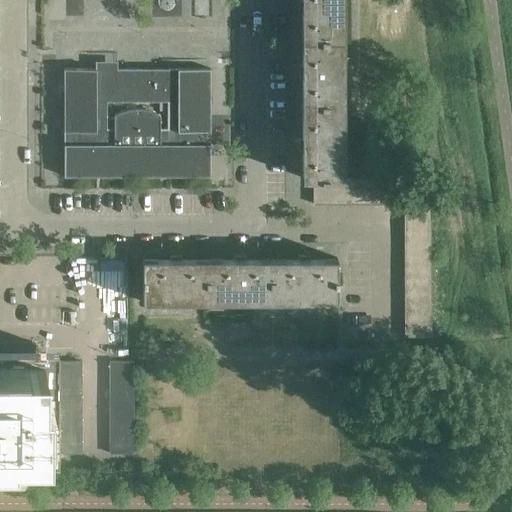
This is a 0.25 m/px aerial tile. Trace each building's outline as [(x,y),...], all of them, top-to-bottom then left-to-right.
[(298,0),(298,10),(302,10),(302,37),(343,37),(343,0),(298,0)] [(302,75),(302,106),(343,106),(343,55),(343,37),(302,37),(302,64),(298,64),(298,75),(302,75)] [(95,67),(64,68),(64,143),(63,143),(64,175),(65,175),(210,175),(211,143),(210,143),(210,130),(210,67),(115,68),(115,71),(95,72),(96,67),(95,67)] [(343,106),(302,106),(302,137),(298,137),(298,149),(302,149),(302,176),(300,175),(300,177),(313,177),(326,177),(339,177),(344,177),(344,176),(343,175),(343,115),(343,106)] [(326,177),(313,177),(313,203),(326,203),(326,177)] [(326,177),(326,203),(339,203),(339,177),(326,177)] [(339,177),(339,203),(350,203),(350,177),(344,177),(339,177)] [(350,177),(350,203),(362,203),(362,177),(350,177)] [(362,177),(362,203),(374,203),(374,178),(362,177)] [(431,177),(398,178),(398,203),(404,203),(430,203),(431,177)] [(374,178),(374,203),(386,203),(386,178),(374,178)] [(386,178),(386,203),(398,203),(398,178),(386,178)] [(430,203),(404,203),(404,215),(430,214),(430,203)] [(430,214),(404,215),(404,226),(430,226),(430,214)] [(430,226),(404,226),(404,238),(430,238),(430,226)] [(430,238),(404,238),(405,250),(430,250),(430,238)] [(430,250),(405,250),(405,262),(430,262),(430,250)] [(142,301),(143,301),(143,300),(207,300),(207,258),(181,258),(181,255),(170,255),(170,258),(144,258),(143,257),(142,257),(142,301)] [(207,258),(207,300),(271,300),(271,258),(245,258),(245,255),(233,255),(234,258),(207,258)] [(271,258),(271,300),(336,300),(336,301),(337,301),(337,256),(336,256),(336,258),(309,258),(309,255),(298,255),(298,258),(271,258)] [(430,262),(405,262),(405,274),(430,274),(430,262)] [(430,274),(405,274),(405,286),(430,286),(430,274)] [(430,286),(405,286),(405,298),(430,298),(430,286)] [(430,298),(405,298),(405,310),(430,309),(430,298)] [(430,309),(405,310),(405,322),(430,322),(430,309)] [(430,322),(405,322),(405,335),(430,335),(430,322)] [(0,452),(13,453),(13,449),(47,449),(47,429),(40,428),(40,411),(47,411),(47,396),(43,396),(42,360),(27,360),(27,357),(20,353),(11,351),(3,353),(0,354),(0,452)] [(109,360),(109,372),(132,372),(132,361),(109,360)] [(57,361),(57,372),(81,373),(81,361),(57,361)] [(57,372),(57,384),(81,384),(81,373),(57,372)] [(132,372),(109,372),(109,384),(132,384),(132,372)] [(57,384),(57,395),(81,396),(81,384),(57,384)] [(132,384),(109,384),(109,395),(133,395),(132,384)] [(57,395),(57,407),(81,407),(81,396),(57,395)] [(133,395),(109,395),(109,407),(133,407),(133,395)] [(57,407),(57,419),(81,419),(81,407),(57,407)] [(133,407),(109,407),(109,418),(133,418),(133,407)] [(133,418),(109,418),(109,430),(133,430),(133,418)] [(57,419),(57,430),(81,430),(81,419),(57,419)] [(57,430),(57,442),(81,442),(81,430),(57,430)] [(133,430),(109,430),(109,441),(133,442),(133,430)] [(133,442),(109,441),(109,453),(133,453),(133,442)] [(57,442),(57,453),(81,453),(81,442),(57,442)]
